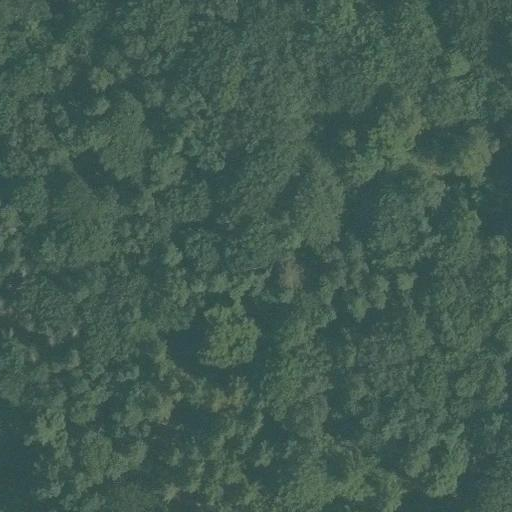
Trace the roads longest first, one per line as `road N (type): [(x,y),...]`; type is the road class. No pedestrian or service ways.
road 1 (track): [(283,404),(374,325),(436,257),(511,140)]
road 2 (track): [(283,404),(476,511)]
road 3 (track): [(113,511),(140,455),(147,414),(146,305)]
road 4 (track): [(0,157),(146,305)]
road 5 (track): [(146,305),(283,404)]
